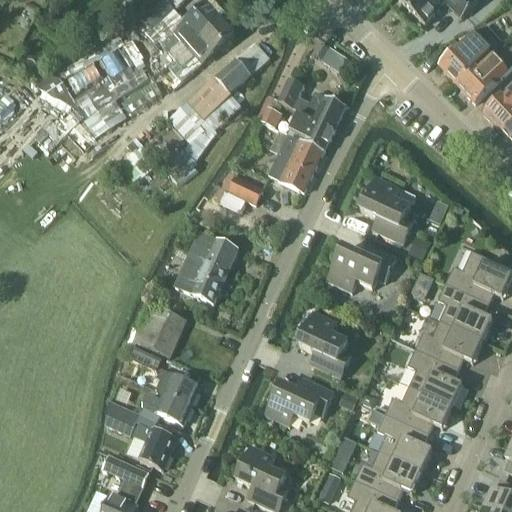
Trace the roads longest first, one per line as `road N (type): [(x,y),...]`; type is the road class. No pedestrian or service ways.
road 1 (unclassified): [(173,511),(383,61)]
road 2 (tertiary): [(511,189),(383,61)]
road 3 (residential): [(447,511),(511,357)]
